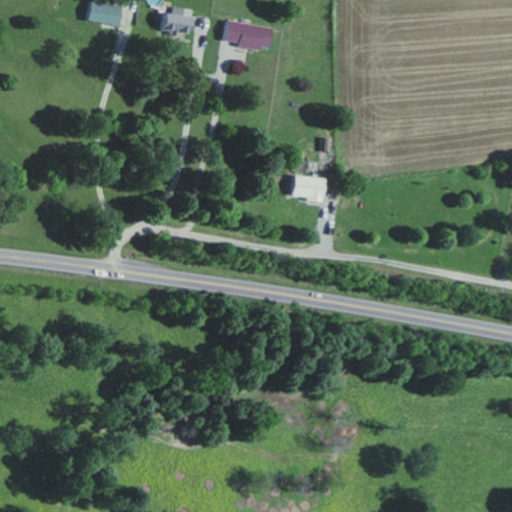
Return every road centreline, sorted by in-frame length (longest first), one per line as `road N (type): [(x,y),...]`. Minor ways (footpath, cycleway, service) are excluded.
road 1 (trunk): [(0,255),(511,332)]
road 2 (residential): [(511,277),(129,224)]
road 3 (residential): [(129,224),(162,204),(179,154),(192,40)]
road 4 (residential): [(129,224),(99,183),(103,92),(120,41)]
road 5 (residential): [(234,78),(202,237)]
